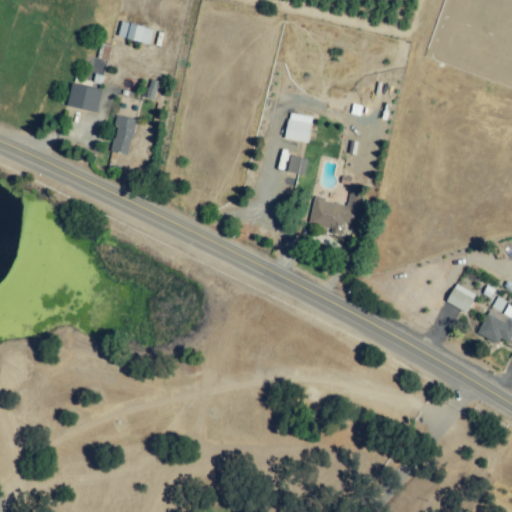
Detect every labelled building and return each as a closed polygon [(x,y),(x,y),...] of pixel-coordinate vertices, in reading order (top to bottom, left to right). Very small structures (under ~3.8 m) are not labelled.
[(152,28),(119,22),(117,38),(149,43),(152,28)] [(96,113),(102,90),(71,83),(66,105),(96,113)] [(284,139),(308,142),(311,116),(287,113),(284,139)] [(135,120),(117,116),(109,151),(127,155),(135,120)] [(286,171),(303,176),(307,159),(290,155),(286,171)] [(308,227),(347,233),(349,226),(357,228),(364,185),(350,183),(347,204),(312,199),(308,227)] [(445,302),(465,313),(475,295),(455,284),(445,302)] [(505,301),(494,296),(477,335),(497,344),(499,338),(509,343),(511,335),(511,320),(499,314),(505,301)]
